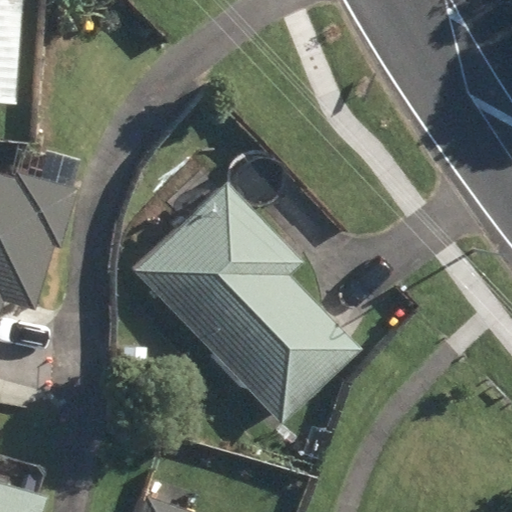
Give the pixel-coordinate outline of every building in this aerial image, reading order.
[(0,0),(0,99),(17,101),(25,0),(0,0)] [(0,315),(5,297),(36,306),(54,242),(61,245),(78,188),(17,170),(14,181),(0,177),(0,315)] [(135,270),(282,422),(360,345),(290,273),(303,260),(226,180),(135,270)] [(0,511),(41,511),(46,497),(0,482),(0,511)] [(200,511),(147,492),(140,511),(200,511)]
